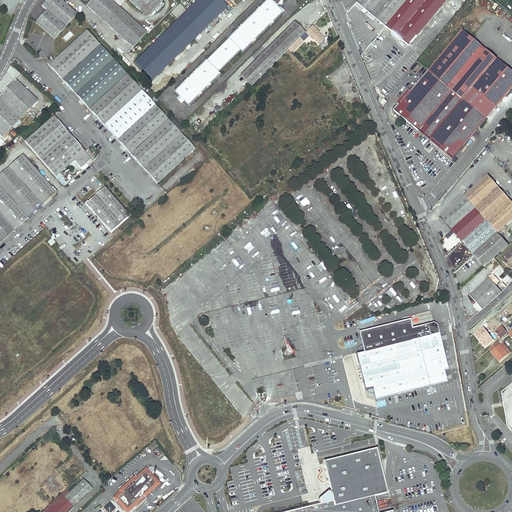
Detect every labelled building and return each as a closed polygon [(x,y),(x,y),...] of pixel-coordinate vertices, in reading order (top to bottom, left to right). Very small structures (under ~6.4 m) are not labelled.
[(47,10),(35,22),(54,39),(77,14),(61,0),(46,0),(42,6),(47,10)] [(133,47),(146,32),(110,0),(90,0),(86,5),(133,47)] [(147,11),(151,14),(162,3),(158,0),(128,0),(140,10),(143,7),(147,11)] [(227,8),(219,0),(200,0),(137,61),(154,79),(227,8)] [(174,92),(179,96),(176,99),(181,104),(184,102),(188,106),(220,75),(218,73),(240,51),(242,53),(283,13),(277,7),(283,0),(269,0),(270,0),(269,0),(266,0),(228,38),(228,39),(206,61),(206,60),(174,92)] [(447,0),(358,0),(357,2),(381,23),(409,46),(447,0)] [(298,39),(305,33),(294,22),(240,75),(251,86),(289,48),(298,39)] [(79,23),(71,31),(74,34),(82,27),(79,23)] [(324,39),(312,27),(305,34),(311,40),(312,39),(318,44),(324,39)] [(511,71),(462,30),(429,71),(486,119),(500,103),(511,88),(511,71)] [(52,59),(47,63),(157,183),(194,149),(86,31),(65,51),(61,47),(50,57),(52,59)] [(481,41),(484,36),(478,32),(475,38),(481,41)] [(488,48),(492,43),(487,38),(483,44),(488,48)] [(300,41),(298,39),(289,48),(290,50),(298,43),(300,41)] [(415,75),(420,68),(414,64),(409,71),(415,75)] [(429,71),(425,68),(419,75),(422,79),(411,92),(408,89),(397,103),(399,106),(395,111),(453,160),(486,119),(429,71)] [(15,80),(0,95),(0,134),(2,137),(37,101),(15,80)] [(53,116),(25,141),(55,177),(75,160),(81,167),(91,159),(53,116)] [(0,175),(0,242),(56,193),(22,155),(0,175)] [(63,186),(69,182),(65,176),(59,180),(63,186)] [(511,202),(488,176),(465,197),(498,233),(511,220),(511,202)] [(129,215),(105,187),(85,204),(110,232),(129,215)] [(441,218),(484,267),(508,245),(498,233),(465,197),(441,218)] [(458,246),(458,241),(451,241),(451,236),(444,236),(445,246),(449,246),(458,246)] [(489,279),(470,296),(482,310),(502,293),(495,285),(500,281),(494,275),(490,279),(489,279)] [(505,316),(503,320),(509,324),(511,321),(505,316)] [(437,325),(433,323),(412,328),(410,319),(358,332),(364,353),(356,355),(365,390),(373,388),(375,400),(446,383),(443,371),(447,370),(441,346),(442,346),(440,336),(439,335),(437,325)] [(495,333),(501,339),(508,333),(502,327),(495,333)] [(484,328),(475,335),(485,347),(493,340),(484,328)] [(501,346),(497,343),(489,349),(500,362),(508,355),(511,353),(503,344),(501,346)] [(511,384),(503,392),(509,426),(511,429),(511,384)] [(391,511),(392,511),(386,511),(377,511),(376,504),(374,496),(387,493),(377,448),(324,461),(333,500),(326,502),(319,504),(285,511),(391,511)] [(114,497),(115,498),(121,493),(122,492),(121,491),(133,479),(134,481),(145,472),(156,484),(143,496),(144,497),(159,484),(151,475),(147,470),(145,469),(134,479),(132,477),(118,490),(120,492),(114,497)] [(115,502),(114,502),(117,506),(121,511),(123,510),(126,507),(127,508),(128,508),(131,508),(135,505),(136,506),(145,498),(144,497),(143,496),(156,484),(145,472),(134,481),(133,479),(121,491),(122,492),(121,493),(115,498),(117,500),(115,502)] [(92,489),(83,480),(70,492),(65,497),(74,506),(92,489)] [(64,491),(41,511),(66,511),(74,506),(65,497),(70,492),(67,489),(64,491)] [(285,511),(319,504),(318,501),(274,511),(285,511)]
